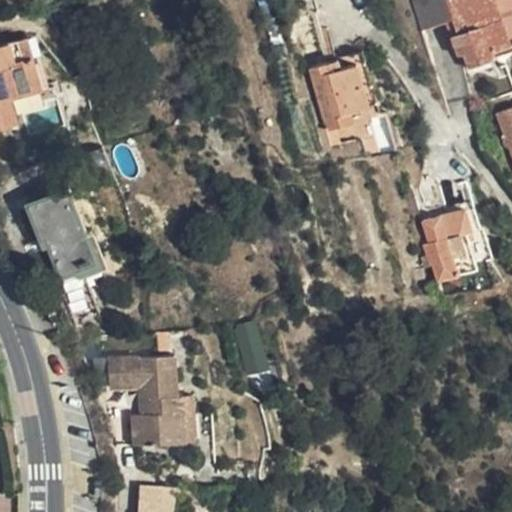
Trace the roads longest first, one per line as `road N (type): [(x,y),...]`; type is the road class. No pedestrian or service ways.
road 1 (unknown): [(511,190),(375,0)]
road 2 (secondary): [(0,291),(32,381),(46,511)]
